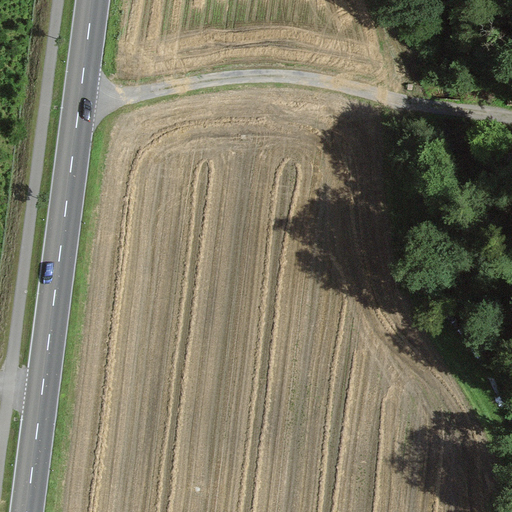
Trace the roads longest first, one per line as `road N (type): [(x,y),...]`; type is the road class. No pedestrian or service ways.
road 1 (track): [(77,103),(261,72),(511,118)]
road 2 (secondary): [(90,0),(40,385)]
road 3 (secondary): [(40,385),(24,511)]
